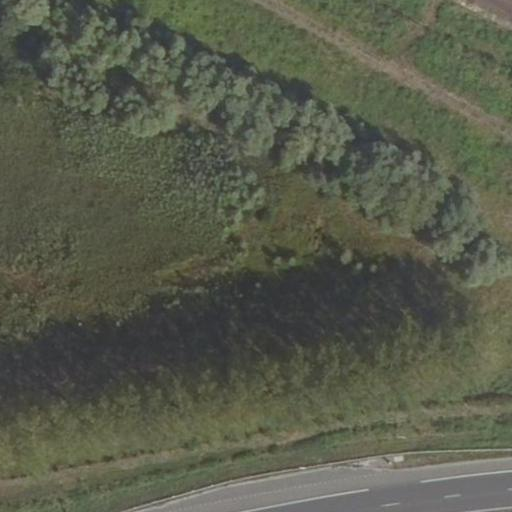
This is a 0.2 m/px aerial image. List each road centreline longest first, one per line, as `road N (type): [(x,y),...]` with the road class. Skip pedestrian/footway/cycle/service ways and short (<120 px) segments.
road 1 (track): [(263,0),(511,134)]
road 2 (motorway): [(511,488),(345,511)]
